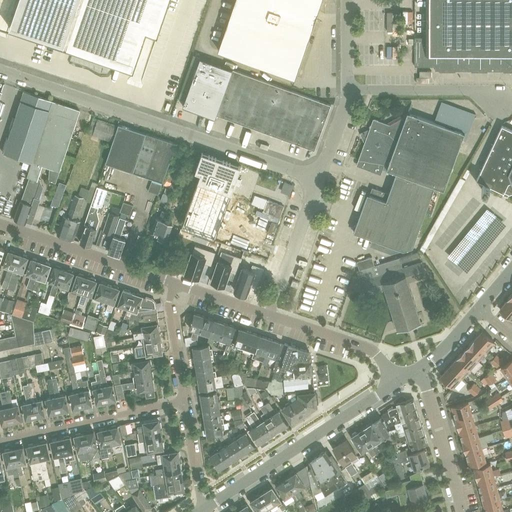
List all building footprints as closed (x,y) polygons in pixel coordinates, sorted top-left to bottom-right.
[(18,0),(9,27),(63,46),(67,47),(133,70),(147,31),(158,35),(169,0),(18,0)] [(234,0),(218,49),(295,77),(321,0),(234,0)] [(511,0),(425,0),(426,33),(423,33),(423,37),(419,37),(415,37),(415,50),(415,54),(414,66),(435,66),(435,70),(439,70),(439,71),(455,71),(455,70),(471,70),(471,72),(487,72),(487,70),(503,70),(503,72),(511,71),(511,0)] [(111,64),(73,51),(69,62),(107,75),(111,64)] [(200,57),(182,106),(184,106),(214,117),(215,118),(216,114),(233,69),(200,57)] [(216,114),(240,123),(256,77),(233,69),(216,114)] [(240,123),(262,131),(279,86),(256,77),(240,123)] [(262,131),(285,139),(290,124),(289,124),(295,109),(300,93),(279,86),(262,131)] [(3,152),(30,161),(51,100),(23,91),(3,152)] [(300,93),(295,109),(325,120),(331,104),(300,93)] [(25,176),(27,177),(35,180),(40,165),(49,168),(49,179),(54,181),(79,110),(51,100),(30,161),(25,176)] [(320,135),(325,120),(295,109),(289,124),(290,124),(320,135)] [(373,118),(370,128),(356,165),(381,174),(385,163),(388,164),(387,169),(396,172),(389,193),(372,187),(370,194),(367,193),(354,232),(372,238),(370,246),(391,253),(413,246),(435,186),(444,190),(465,132),(407,112),(401,128),(373,118)] [(97,120),(92,135),(112,141),(117,126),(97,120)] [(145,133),(118,124),(105,162),(132,171),(145,133)] [(285,139),(314,150),(320,135),(290,124),(285,139)] [(490,186),(504,192),(508,194),(509,195),(511,193),(511,129),(502,125),(477,179),(484,183),(481,189),(487,192),(490,186)] [(145,133),(132,171),(145,175),(158,137),(145,133)] [(177,143),(158,137),(145,175),(163,181),(177,143)] [(201,173),(182,226),(215,238),(219,228),(223,229),(225,223),(221,221),(234,184),(239,186),(241,179),(237,178),(241,166),(202,152),(195,171),(201,173)] [(13,219),(24,222),(30,205),(31,205),(33,202),(33,198),(32,198),(38,181),(35,180),(27,177),(19,200),(13,219)] [(467,181),(462,177),(420,248),(424,251),(467,181)] [(163,183),(158,182),(153,180),(149,191),(159,195),(163,183)] [(92,182),(86,198),(85,201),(91,203),(98,184),(92,182)] [(170,194),(164,192),(163,192),(160,201),(167,203),(170,194)] [(63,215),(56,234),(73,239),(79,220),(75,219),(81,203),(83,197),(74,194),(67,216),(63,215)] [(58,208),(60,202),(53,199),(51,205),(58,208)] [(129,215),(133,205),(123,202),(120,212),(129,215)] [(90,212),(79,241),(90,245),(95,228),(90,226),(97,206),(91,203),(88,211),(90,212)] [(101,230),(110,233),(116,214),(108,211),(101,230)] [(166,239),(172,223),(164,220),(167,212),(162,211),(159,219),(156,217),(150,232),(158,235),(158,236),(166,239)] [(119,217),(108,251),(119,255),(124,239),(119,237),(125,219),(119,217)] [(221,243),(211,239),(209,244),(219,248),(221,243)] [(195,245),(185,273),(198,278),(204,263),(211,265),(216,252),(195,245)] [(5,280),(9,281),(18,254),(14,253),(14,252),(10,250),(10,251),(9,251),(4,266),(9,268),(5,280)] [(23,255),(18,254),(9,281),(7,289),(15,291),(19,277),(17,276),(18,271),(23,272),(28,257),(27,257),(27,256),(23,255)] [(219,260),(211,281),(218,284),(224,286),(227,278),(230,271),(236,273),(242,258),(235,255),(231,265),(219,260)] [(372,257),(357,262),(359,269),(374,265),(372,257)] [(359,269),(357,271),(360,281),(364,295),(385,289),(397,328),(396,328),(396,329),(406,326),(412,325),(422,321),(422,320),(420,321),(408,282),(426,276),(421,262),(402,268),(401,263),(399,257),(384,262),(375,265),(359,269)] [(28,287),(33,289),(42,262),(37,260),(37,259),(33,258),(33,259),(32,259),(27,274),(32,275),(28,287)] [(46,263),(42,262),(33,289),(38,291),(41,279),(46,280),(51,265),(50,265),(50,264),(46,262),(46,263)] [(242,268),(234,290),(247,295),(253,279),(259,281),(264,269),(252,265),(250,271),(242,268)] [(60,285),(65,270),(61,269),(62,268),(57,266),(56,267),(55,267),(49,282),(55,284),(54,286),(51,294),(56,295),(60,285)] [(298,268),(295,277),(300,279),(304,270),(298,268)] [(68,271),(65,270),(60,285),(64,286),(63,289),(68,291),(74,273),(72,272),(73,271),(68,270),(68,271)] [(78,291),(83,293),(88,278),(84,276),(84,275),(79,274),(79,275),(78,274),(72,292),(77,294),(78,291)] [(87,294),(91,295),(96,281),(95,280),(96,279),(91,278),(90,279),(88,278),(83,293),(79,303),(84,305),(87,294)] [(101,299),(105,300),(110,286),(107,284),(107,283),(102,281),(102,283),(101,282),(95,300),(100,301),(101,299)] [(119,287),(113,285),(113,286),(110,286),(105,300),(110,302),(107,310),(112,312),(120,288),(118,288),(119,287)] [(123,307),(128,308),(133,293),(130,292),(130,291),(125,289),(125,290),(124,290),(118,307),(122,309),(123,307)] [(133,293),(128,308),(132,309),(131,312),(136,314),(138,311),(143,296),(141,296),(141,295),(137,293),(136,294),(133,293)] [(143,296),(138,311),(136,314),(131,312),(129,319),(129,327),(135,324),(140,323),(139,318),(141,315),(144,315),(143,310),(156,308),(155,301),(153,299),(147,296),(146,298),(143,296)] [(11,312),(15,301),(4,297),(1,309),(11,312)] [(22,317),(24,311),(26,307),(28,302),(16,298),(15,302),(11,313),(22,317)] [(511,302),(507,298),(507,299),(508,299),(500,309),(511,318),(511,302)] [(52,305),(41,302),(38,311),(49,315),(52,305)] [(26,307),(24,311),(22,317),(26,318),(33,321),(38,308),(30,305),(28,308),(26,307)] [(143,310),(144,315),(145,323),(159,321),(157,313),(156,308),(143,310)] [(60,320),(71,324),(75,312),(63,309),(60,320)] [(85,316),(75,312),(71,324),(82,327),(85,316)] [(14,348),(35,343),(35,332),(34,332),(33,321),(22,317),(11,313),(16,336),(12,337),(14,348)] [(199,334),(205,316),(195,313),(190,326),(191,329),(194,330),(192,339),(186,340),(187,346),(198,344),(199,334)] [(215,320),(205,316),(199,334),(204,335),(205,334),(210,336),(215,320)] [(87,318),(84,326),(94,330),(97,321),(87,318)] [(220,341),(226,324),(215,320),(210,336),(215,337),(215,339),(220,341)] [(99,323),(98,324),(96,331),(105,334),(108,326),(99,323)] [(135,337),(141,336),(160,333),(160,332),(161,332),(160,327),(159,327),(158,323),(143,325),(143,330),(136,331),(135,334),(135,337)] [(112,337),(115,335),(118,333),(118,331),(113,330),(114,326),(110,324),(109,328),(108,328),(106,335),(112,337)] [(236,327),(226,324),(220,341),(225,343),(226,341),(230,343),(236,327)] [(70,327),(68,335),(88,340),(90,332),(70,327)] [(243,349),(250,332),(240,328),(235,344),(239,345),(238,347),(243,349)] [(51,329),(43,330),(46,342),(53,341),(51,329)] [(43,330),(35,332),(35,343),(36,345),(46,342),(43,330)] [(494,342),(482,331),(474,339),(473,340),(486,351),(494,342)] [(254,353),(255,351),(260,335),(250,332),(243,349),(249,351),(254,353)] [(145,341),(146,345),(161,343),(161,339),(162,339),(161,334),(160,334),(160,333),(141,336),(142,341),(145,341)] [(93,336),(96,348),(106,346),(104,334),(93,336)] [(252,357),(264,361),(271,339),(260,335),(255,351),(254,353),(252,357)] [(9,349),(14,348),(12,337),(6,338),(9,349)] [(6,338),(0,339),(3,350),(9,349),(6,338)] [(270,356),(272,356),(276,358),(281,342),(271,339),(264,361),(263,363),(267,365),(270,356)] [(473,340),(465,349),(478,360),(486,351),(473,340)] [(69,343),(70,346),(72,356),(84,353),(81,344),(73,346),(72,342),(69,343)] [(309,352),(281,342),(276,358),(277,358),(273,372),(275,372),(273,379),(282,382),(283,378),(296,375),(313,373),(311,354),(309,352)] [(138,357),(149,355),(163,353),(163,351),(164,351),(163,346),(162,347),(161,343),(146,345),(136,347),(138,357)] [(194,346),(195,357),(213,354),(212,348),(210,348),(209,344),(194,346)] [(83,407),(77,378),(74,365),(72,356),(70,346),(64,347),(65,354),(66,357),(67,357),(75,392),(70,393),(73,409),(75,408),(75,410),(80,409),(80,407),(83,407)] [(110,351),(112,362),(120,360),(118,349),(110,351)] [(469,369),(478,360),(465,349),(457,357),(469,369)] [(84,353),(72,356),(74,365),(86,363),(84,353)] [(25,367),(37,364),(36,354),(23,357),(25,367)] [(197,369),(213,366),(212,360),(214,359),(213,354),(195,357),(197,369)] [(496,355),(493,358),(500,364),(503,360),(496,355)] [(13,369),(25,367),(23,357),(11,360),(13,369)] [(232,359),(225,357),(223,364),(230,366),(232,359)] [(457,358),(449,367),(461,378),(469,369),(457,357),(456,358),(457,358)] [(136,371),(151,369),(151,365),(152,365),(151,360),(150,360),(150,358),(132,362),(133,367),(135,367),(136,371)] [(497,367),(500,364),(493,358),(490,361),(497,367)] [(98,360),(101,372),(107,402),(110,401),(111,402),(115,401),(115,400),(117,399),(113,384),(109,385),(103,359),(98,360)] [(508,377),(511,374),(511,359),(501,367),(508,377)] [(14,374),(13,369),(11,360),(0,361),(0,365),(3,378),(14,375),(14,374)] [(60,360),(48,362),(50,369),(61,367),(60,360)] [(214,371),(213,366),(197,369),(199,379),(217,376),(216,370),(214,371)] [(453,387),(461,378),(449,367),(441,376),(453,387)] [(152,372),(151,369),(136,371),(136,375),(134,376),(135,381),(153,378),(153,377),(153,372),(152,372)] [(242,381),(244,382),(246,377),(247,373),(243,372),(243,371),(237,369),(238,373),(242,381)] [(103,402),(107,402),(101,372),(96,373),(97,380),(92,381),(97,404),(98,403),(99,404),(103,404),(103,402)] [(236,373),(233,373),(232,375),(235,385),(238,386),(244,384),(242,381),(238,373),(236,373)] [(491,373),(488,375),(493,382),(496,380),(491,373)] [(489,385),(493,382),(488,375),(484,377),(489,385)] [(222,376),(217,376),(199,379),(201,389),(223,386),(222,376)] [(82,377),(77,378),(83,407),(87,406),(87,407),(92,406),(91,405),(93,405),(88,380),(83,381),(82,377)] [(244,384),(256,386),(258,379),(246,377),(244,382),(244,384)] [(59,412),(55,389),(52,378),(48,379),(50,390),(52,397),(46,399),(50,414),(51,414),(51,415),(56,414),(56,412),(59,412)] [(52,378),(55,389),(59,412),(63,411),(63,412),(68,411),(68,410),(69,410),(66,394),(61,395),(57,378),(52,378)] [(154,384),(155,384),(154,379),(153,379),(153,378),(135,381),(121,383),(116,384),(118,398),(125,397),(124,389),(138,386),(139,391),(147,389),(148,395),(155,393),(155,388),(154,384)] [(258,379),(256,386),(267,387),(269,381),(258,379)] [(28,383),(29,384),(29,387),(36,417),(40,416),(40,417),(44,416),(44,415),(46,415),(42,399),(37,401),(34,386),(33,382),(28,383)] [(474,383),(471,386),(477,392),(480,389),(474,383)] [(36,417),(29,387),(29,384),(24,385),(28,402),(22,404),(26,419),(28,419),(28,420),(32,419),(32,418),(36,417)] [(234,399),(240,399),(242,394),(242,392),(242,386),(233,386),(234,399)] [(474,395),(477,392),(471,386),(468,390),(474,395)] [(21,420),(22,420),(18,404),(14,405),(10,390),(6,391),(7,400),(12,422),(16,421),(16,422),(21,421),(21,420)] [(242,392),(242,394),(245,400),(250,398),(246,390),(242,392)] [(12,422),(7,400),(6,391),(1,392),(3,401),(4,408),(0,408),(0,413),(2,424),(4,424),(4,425),(9,424),(9,423),(12,422)] [(201,393),(203,404),(221,401),(220,395),(218,395),(217,391),(201,393)] [(290,395),(290,401),(300,416),(317,405),(315,392),(297,394),(290,395)] [(494,401),(501,396),(499,392),(491,397),(494,401)] [(501,396),(494,401),(496,404),(503,400),(501,396)] [(397,403),(398,406),(400,412),(417,406),(415,397),(397,403)] [(494,401),(491,397),(484,402),(487,405),(494,401)] [(221,401),(203,404),(205,416),(213,415),(212,413),(220,411),(220,407),(222,407),(221,401)] [(281,429),(289,424),(280,410),(276,412),(269,401),(265,404),(281,429)] [(287,405),(283,408),(292,422),(300,416),(290,401),(286,404),(287,405)] [(455,418),(472,413),(468,401),(452,406),(455,417),(455,418)] [(494,401),(487,405),(489,409),(496,404),(494,401)] [(274,433),(281,429),(265,404),(265,405),(261,407),(264,411),(261,414),(265,420),(274,433)] [(398,406),(392,408),(387,410),(381,415),(382,417),(387,425),(394,423),(403,421),(420,416),(417,406),(400,412),(398,406)] [(232,411),(233,420),(242,418),(240,410),(232,411)] [(222,418),(220,411),(212,413),(213,415),(205,416),(207,426),(225,423),(224,417),(222,418)] [(267,438),(274,433),(265,420),(262,422),(255,411),(250,414),(267,438)] [(475,425),(472,413),(455,418),(458,430),(475,425)] [(267,438),(250,414),(246,416),(253,427),(250,429),(259,443),(267,438)] [(420,416),(403,421),(394,423),(396,428),(390,430),(392,434),(397,432),(423,424),(420,416)] [(392,436),(380,418),(372,423),(383,438),(382,439),(384,442),(383,442),(386,446),(390,445),(389,440),(393,438),(392,436)] [(160,423),(160,419),(144,422),(145,427),(138,428),(139,433),(143,432),(161,429),(161,428),(162,428),(161,423),(160,423)] [(126,423),(120,424),(122,435),(128,434),(126,423)] [(225,429),(225,423),(207,426),(208,436),(224,433),(223,429),(225,429)] [(379,445),(383,442),(384,442),(382,439),(383,438),(372,423),(362,429),(377,453),(382,450),(379,445)] [(426,433),(423,424),(397,432),(399,437),(400,441),(408,438),(426,433)] [(112,427),(108,428),(112,443),(116,442),(117,445),(122,444),(118,426),(117,426),(117,425),(112,426),(112,427)] [(478,436),(475,425),(458,430),(459,430),(462,441),(478,436)] [(105,428),(100,429),(100,430),(98,430),(102,448),(100,448),(102,457),(110,455),(109,450),(113,450),(112,443),(108,428),(105,429),(105,428)] [(146,437),(147,441),(163,439),(162,435),(163,434),(163,430),(161,430),(161,429),(143,432),(144,437),(146,437)] [(380,456),(377,453),(362,429),(352,436),(362,451),(370,446),(372,450),(370,451),(375,459),(380,456)] [(84,433),(88,448),(90,458),(92,458),(98,449),(94,431),(93,431),(93,430),(88,431),(88,432),(84,433)] [(242,433),(237,436),(247,451),(256,445),(247,431),(243,434),(242,433)] [(88,448),(84,433),(81,434),(81,433),(76,434),(76,435),(75,435),(78,453),(84,452),(84,449),(88,448)] [(411,448),(428,442),(426,433),(408,438),(411,448)] [(75,459),(75,454),(71,436),(69,436),(69,435),(64,436),(64,437),(61,438),(64,453),(66,463),(71,462),(70,460),(75,459)] [(237,457),(247,451),(237,436),(232,439),(233,441),(228,444),(237,457)] [(465,453),(482,448),(478,436),(462,441),(465,453)] [(68,470),(66,463),(64,453),(61,438),(58,439),(57,438),(52,439),(53,440),(51,440),(54,455),(58,454),(59,457),(62,471),(68,470)] [(163,442),(163,439),(147,441),(145,442),(146,446),(146,452),(164,449),(164,447),(165,447),(165,442),(163,442)] [(334,447),(344,463),(357,454),(347,439),(334,447)] [(37,443),(42,466),(44,474),(45,479),(47,486),(51,485),(45,457),(50,456),(47,441),(46,441),(46,440),(41,441),(41,442),(37,443)] [(45,479),(44,474),(42,466),(37,443),(34,444),(33,443),(28,444),(29,445),(27,446),(30,461),(32,470),(37,469),(39,480),(45,479)] [(126,444),(128,456),(137,454),(135,443),(126,444)] [(218,448),(228,463),(237,457),(228,444),(224,447),(223,445),(218,448)] [(22,447),(22,445),(17,446),(17,448),(14,448),(18,471),(19,475),(24,474),(22,463),(27,462),(23,446),(22,447)] [(19,475),(18,471),(14,448),(10,449),(10,448),(5,449),(5,450),(4,451),(7,466),(12,465),(15,476),(19,475)] [(219,469),(228,463),(218,448),(213,451),(214,453),(211,455),(211,457),(219,469)] [(412,453),(411,448),(399,451),(395,452),(392,453),(400,479),(405,477),(401,465),(414,461),(416,468),(424,465),(424,464),(429,462),(425,449),(412,453)] [(470,465),(472,464),(485,460),(482,448),(465,453),(466,453),(470,465)] [(161,453),(156,454),(158,464),(165,463),(181,461),(180,457),(181,457),(180,451),(179,451),(179,450),(166,452),(161,453)] [(326,451),(318,456),(333,480),(334,480),(338,486),(340,488),(343,486),(346,491),(350,489),(347,483),(348,483),(340,471),(342,470),(332,455),(329,456),(326,451)] [(141,456),(129,457),(131,468),(143,466),(141,456)] [(313,467),(330,492),(338,486),(334,480),(333,480),(318,456),(311,461),(313,467)] [(166,467),(156,469),(157,474),(182,470),(182,469),(183,469),(182,464),(181,464),(181,461),(165,463),(166,467)] [(352,463),(347,466),(346,467),(352,475),(358,471),(352,463)] [(490,463),(474,468),(477,480),(493,475),(490,463)] [(311,484),(309,470),(308,465),(307,464),(286,478),(300,499),(304,496),(299,489),(305,485),(306,487),(311,484)] [(119,475),(126,472),(125,466),(117,468),(117,470),(119,475)] [(313,467),(309,470),(311,484),(314,494),(322,491),(325,496),(330,492),(313,467)] [(358,487),(365,498),(384,487),(374,469),(361,478),(364,483),(358,487)] [(95,485),(97,484),(107,480),(106,474),(105,473),(104,470),(93,473),(94,479),(95,485)] [(107,480),(108,480),(119,475),(117,470),(105,473),(106,474),(107,480)] [(119,475),(123,480),(132,478),(130,470),(126,472),(119,475)] [(155,474),(152,475),(154,485),(155,485),(156,484),(168,482),(184,480),(183,476),(184,476),(183,471),(182,471),(182,470),(157,474),(155,474)] [(378,475),(384,484),(390,481),(384,472),(378,475)] [(115,490),(125,484),(124,482),(123,480),(119,475),(108,480),(115,490)] [(497,487),(493,475),(477,480),(477,481),(478,480),(481,491),(497,487)] [(123,480),(124,482),(125,484),(128,489),(138,487),(137,477),(132,478),(123,480)] [(300,499),(286,478),(276,485),(285,498),(292,494),(297,501),(300,499)] [(427,496),(424,482),(415,485),(413,478),(401,481),(402,482),(393,485),(393,487),(385,489),(387,496),(404,491),(406,500),(408,501),(413,500),(427,496)] [(102,492),(112,486),(108,480),(98,485),(102,492)] [(154,485),(153,485),(155,499),(171,496),(171,495),(170,494),(170,492),(185,489),(185,488),(186,488),(185,483),(184,483),(184,480),(168,482),(156,484),(155,485),(154,485)] [(102,492),(97,484),(95,485),(86,489),(92,499),(102,492)] [(55,501),(55,502),(62,499),(60,492),(59,486),(52,488),(55,501)] [(286,508),(283,503),(281,500),(272,487),(261,494),(270,507),(275,503),(277,507),(280,505),(283,510),(286,508)] [(500,499),(497,487),(481,491),(484,503),(500,499)] [(132,493),(134,496),(144,511),(145,511),(152,508),(139,488),(132,493)] [(357,488),(344,495),(349,504),(362,496),(357,488)] [(62,499),(63,499),(73,495),(72,489),(60,492),(62,499)] [(86,489),(78,493),(74,494),(80,502),(82,506),(92,500),(92,499),(86,489)] [(39,509),(40,509),(49,505),(47,494),(36,496),(37,501),(39,509)] [(77,504),(80,502),(74,494),(73,495),(63,499),(71,511),(79,507),(77,504)] [(251,501),(258,511),(273,511),(270,507),(261,494),(251,501)] [(63,499),(62,499),(55,502),(52,503),(55,508),(57,511),(66,511),(69,510),(70,511),(71,511),(63,499)] [(307,511),(300,499),(297,501),(302,511),(307,511)] [(500,499),(484,503),(486,511),(496,511),(503,510),(500,499)] [(33,511),(39,509),(37,501),(25,504),(26,511),(33,511)] [(129,511),(126,508),(123,503),(115,509),(117,511),(129,511)]
